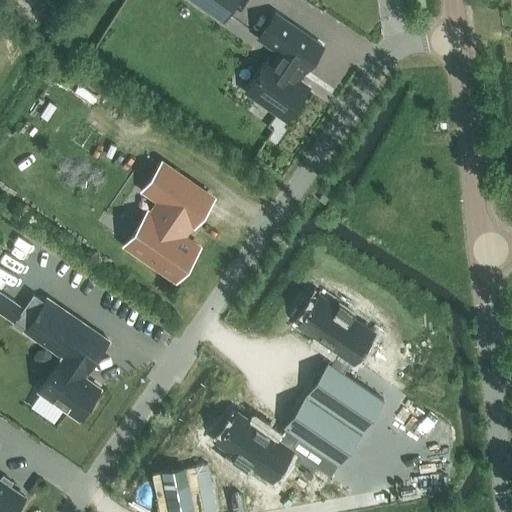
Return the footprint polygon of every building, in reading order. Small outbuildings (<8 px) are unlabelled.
[(226,15),(236,0),(195,0),(207,8),(210,4),(226,15)] [(276,13),(259,37),(279,51),(270,64),(267,62),(248,88),(288,115),(290,112),(293,114),(299,105),(297,103),(306,89),(296,81),(304,69),(305,69),(322,45),(276,13)] [(212,196),(163,163),(144,189),(161,200),(152,213),(148,211),(126,244),(175,278),(198,245),(182,234),(191,221),(194,223),(212,196)] [(24,306),(0,289),(0,310),(14,321),(24,306)] [(83,376),(108,340),(47,298),(26,329),(64,355),(40,390),(79,417),(82,413),(86,413),(93,402),(92,398),(100,387),(83,376)] [(319,299),(299,328),(338,356),(331,367),(329,366),(306,399),(360,436),(383,403),(344,376),(351,365),(353,366),(373,336),(319,299)] [(238,416),(217,446),(271,484),(292,454),(290,453),(298,442),(338,469),(360,436),(306,399),(283,432),(285,433),(277,444),(238,417),(238,416)] [(0,511),(13,511),(25,496),(0,478),(0,511)]
